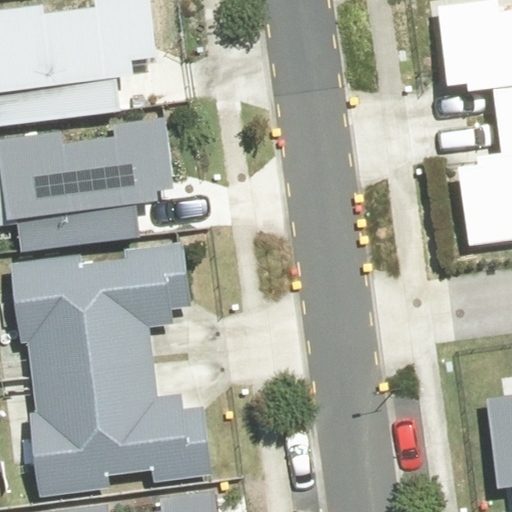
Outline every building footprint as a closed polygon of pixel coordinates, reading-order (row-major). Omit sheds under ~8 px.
[(47,0),(0,5),(0,42),(8,117),(135,103),(132,67),(162,64),(161,56),(180,54),(174,0),(47,0)] [(511,14),(508,15),(506,0),(473,0),(461,1),(470,80),(511,75),(511,158),(468,164),(477,251),(511,246),(511,14)] [(12,120),(25,244),(149,231),(145,196),(176,193),(175,186),(194,183),(186,106),(127,112),(128,122),(83,126),(82,112),(12,120)] [(84,245),(16,252),(43,494),(121,485),(119,472),(152,468),(155,486),(221,479),(212,392),(154,399),(145,317),(191,312),(182,232),(138,237),(140,256),(86,262),(84,245)] [(511,401),(500,403),(511,484),(511,401)] [(146,511),(145,495),(64,502),(64,511),(242,511),(240,486),(189,490),(190,509),(152,511),(146,511)]
